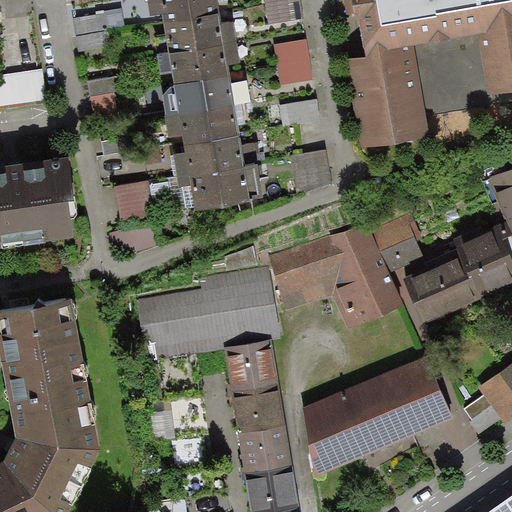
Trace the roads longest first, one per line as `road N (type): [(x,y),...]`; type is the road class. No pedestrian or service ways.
road 1 (residential): [(52,0),(108,267),(347,192)]
road 2 (residential): [(319,0),(347,192)]
road 3 (residential): [(347,192),(511,125)]
